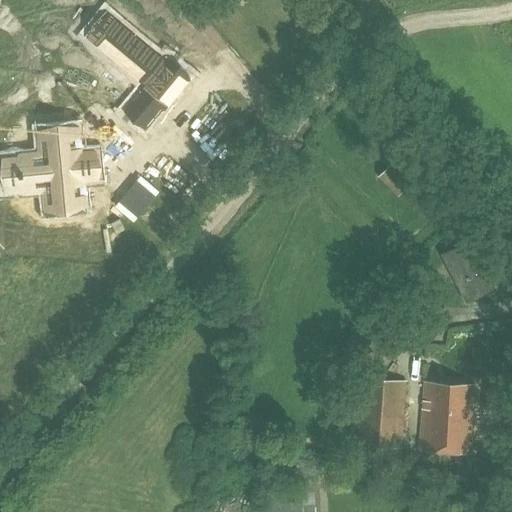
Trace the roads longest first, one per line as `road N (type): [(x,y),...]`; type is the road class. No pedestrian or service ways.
road 1 (unclassified): [(0,473),(354,55)]
road 2 (track): [(285,137),(415,271),(428,297),(431,333)]
road 3 (unclassified): [(511,231),(354,55)]
road 4 (track): [(511,13),(384,34),(354,55)]
